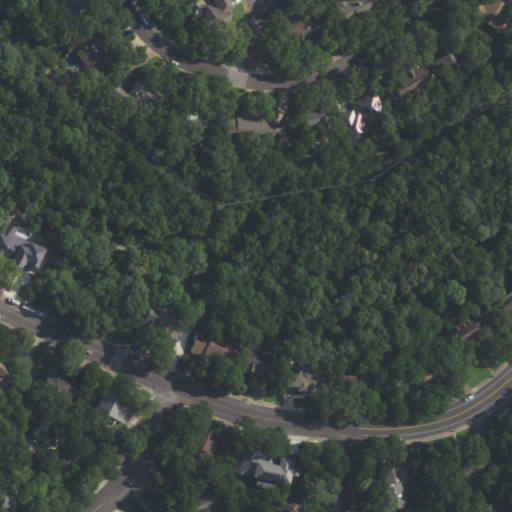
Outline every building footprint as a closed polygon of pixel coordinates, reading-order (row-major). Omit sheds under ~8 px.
[(81,0),(85,6),(67,17),(55,0),(81,0)] [(228,0),(232,8),(222,14),(227,16),(221,34),(196,26),(197,24),(189,21),(191,16),(189,15),(190,12),(193,12),(195,5),(216,12),(216,10),(211,0),(228,0)] [(309,42),(289,44),(286,14),(313,11),(311,0),(317,0),(318,11),(323,11),(326,40),(309,42)] [(375,0),(380,8),(376,11),(378,15),(360,25),(358,22),(347,28),(331,1),(332,0),(375,0)] [(510,0),(506,7),(511,10),(498,32),(472,17),(480,0),(510,0)] [(101,47),(116,68),(96,83),(68,44),(88,29),(101,47)] [(475,54),(448,76),(437,62),(443,57),(438,51),(451,41),(457,48),(465,42),(475,54)] [(420,87),(395,102),(388,90),(399,83),(396,80),(403,76),(402,75),(411,69),(411,71),(418,67),(419,69),(422,67),(430,81),(420,87)] [(141,80),(164,93),(151,115),(163,121),(155,135),(136,124),(143,111),(124,101),(137,78),(141,80)] [(382,96),(391,114),(362,129),(366,137),(350,146),(342,131),(358,122),(355,115),(356,115),(350,103),(378,88),(382,96)] [(208,114),(199,138),(212,143),(206,159),(188,151),(194,136),(195,136),(196,134),(182,128),(190,107),(208,114)] [(335,130),(335,131),(305,138),(304,132),(294,135),(290,116),(298,114),(330,107),(335,130)] [(262,120),(274,122),(270,151),(224,145),(228,116),(236,117),(236,113),(261,116),(260,120),(262,120)] [(0,237),(2,239),(9,244),(6,248),(26,263),(16,275),(0,263),(0,237)] [(511,327),(499,314),(501,312),(498,308),(511,294),(511,327)] [(173,319),(169,330),(177,333),(171,349),(150,342),(152,337),(138,332),(145,310),(173,319)] [(478,343),(467,352),(462,346),(458,349),(448,334),(473,315),(484,330),(477,334),(482,341),(478,343)] [(212,363),(189,356),(196,332),(208,336),(209,331),(239,341),(230,369),(212,363)] [(256,351),(278,358),(271,383),(238,372),(246,348),(256,351)] [(0,356),(7,364),(4,367),(16,382),(1,394),(0,392),(0,356)] [(296,395),(295,395),(295,391),(284,391),(284,369),(293,369),(293,363),(300,363),(300,369),(311,370),(310,391),(305,391),(305,395),(296,395)] [(419,396),(412,372),(441,364),(446,380),(426,387),(428,395),(420,397),(419,396)] [(46,368),(54,371),(54,369),(74,378),(72,381),(81,385),(71,409),(35,394),(46,368)] [(354,396),(344,396),(344,394),(339,394),(341,368),(377,370),(376,398),(354,396)] [(130,409),(123,424),(114,420),(112,425),(111,424),(109,429),(88,420),(102,389),(133,403),(130,409)] [(193,471),(176,464),(190,428),(217,439),(217,441),(218,442),(219,438),(230,439),(228,456),(216,454),(217,447),(214,445),(202,475),(193,471)] [(31,445),(35,451),(19,461),(10,447),(26,436),(31,445)] [(59,484),(43,464),(69,443),(75,450),(79,447),(86,455),(81,459),(86,466),(61,486),(59,484)] [(438,461),(470,452),(472,458),(494,451),(498,466),(487,470),(488,475),(474,479),(475,482),(446,490),(438,461)] [(290,456),(300,458),(298,473),(282,470),(281,476),(259,473),(261,454),(283,458),(283,455),(290,456)] [(394,466),(398,482),(409,479),(413,494),(402,497),(404,507),(384,511),(373,471),(394,465),(394,466)] [(12,497),(17,505),(7,510),(6,507),(0,510),(0,479),(2,478),(12,497)] [(182,511),(182,510),(186,510),(183,492),(195,489),(193,484),(207,481),(210,498),(211,498),(211,500),(210,501),(211,503),(218,502),(219,511),(182,511)] [(304,511),(272,511),(270,505),(300,492),(305,505),(300,506),(303,511),(304,511)]
